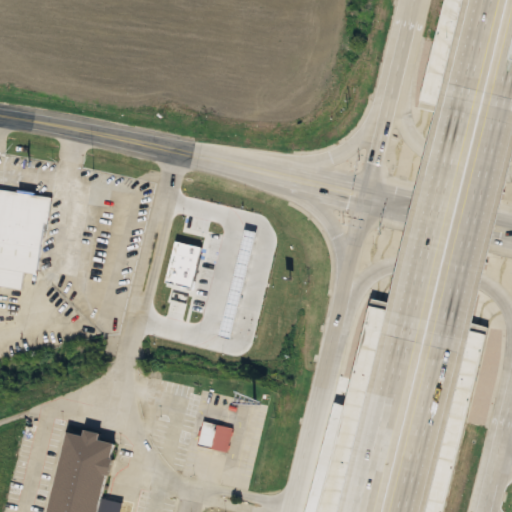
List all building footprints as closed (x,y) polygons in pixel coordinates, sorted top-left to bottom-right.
[(459,10),(461,0),(437,0),(436,4),(459,10)] [(403,98),(426,103),(432,75),(409,70),(403,98)] [(4,188),(51,194),(40,270),(30,269),(27,293),(0,290),(3,265),(0,264),(0,207),(1,208),(4,188)] [(200,443),(213,447),(220,425),(207,421),(200,443)] [(80,432),(61,511),(141,511),(143,508),(117,502),(131,444),(80,432)]
